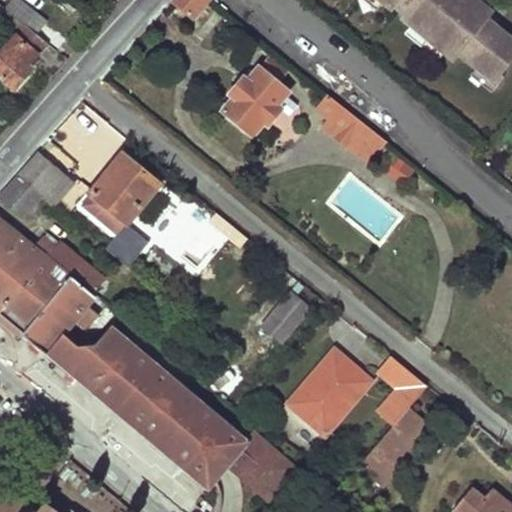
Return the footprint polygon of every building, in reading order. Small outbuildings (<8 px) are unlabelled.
[(211,0),(174,0),(171,3),(194,22),(212,0),(211,0)] [(376,0),(382,4),(384,1),(411,23),(409,26),(444,54),(446,51),(454,57),(457,54),(492,82),(511,57),(511,42),(494,28),(476,49),(466,42),(484,20),(490,13),(473,0),(417,0),(416,1),(414,0),(376,0)] [(28,75),(25,72),(49,45),(3,8),(0,12),(0,24),(15,37),(0,53),(0,77),(15,90),(28,75)] [(494,28),(484,20),(466,42),(476,49),(494,28)] [(232,98),(222,110),(254,137),(264,124),(268,127),(283,109),(279,106),(289,94),(258,67),(247,80),(243,77),(228,95),(232,98)] [(320,128),(366,164),(386,141),(329,95),(315,111),(326,120),(320,128)] [(52,207),(72,184),(37,154),(36,153),(16,176),(41,198),(52,207)] [(159,185),(122,154),(91,192),(89,191),(79,205),(116,236),(126,224),(159,185)] [(0,200),(23,220),(41,198),(16,176),(1,192),(3,193),(0,195),(0,200)] [(189,226),(164,205),(142,232),(166,252),(189,226)] [(233,226),(218,214),(212,221),(227,234),(233,226)] [(34,247),(0,219),(0,318),(28,342),(45,356),(45,355),(63,333),(75,320),(87,330),(98,316),(86,306),(94,296),(93,295),(34,247)] [(59,243),(47,233),(43,238),(55,248),(59,243)] [(42,238),(34,247),(93,295),(105,280),(59,243),(55,248),(43,238),(42,238)] [(262,327),(281,342),(310,308),(290,293),(262,327)] [(170,357),(175,350),(160,338),(165,331),(147,316),(137,330),(170,357)] [(244,442),(109,330),(89,355),(71,375),(205,487),(226,464),(244,442)] [(71,375),(89,355),(63,333),(45,355),(70,376),(71,375)] [(289,404),(325,435),(371,382),(334,350),(289,404)] [(395,424),(409,408),(428,387),(393,358),(380,373),(399,389),(380,412),(395,424)] [(382,486),(432,428),(409,408),(395,424),(359,466),(382,486)] [(226,464),(241,477),(269,445),(254,432),(244,442),(226,464)] [(241,477),(268,501),(296,469),(269,445),(241,477)] [(476,511),(474,510),(483,500),(470,489),(453,511),(454,511),(476,511)] [(10,491),(0,502),(0,511),(52,511),(45,506),(40,511),(34,511),(31,510),(10,491)] [(511,511),(511,508),(491,491),(483,500),(474,510),(476,511),(511,511)]
